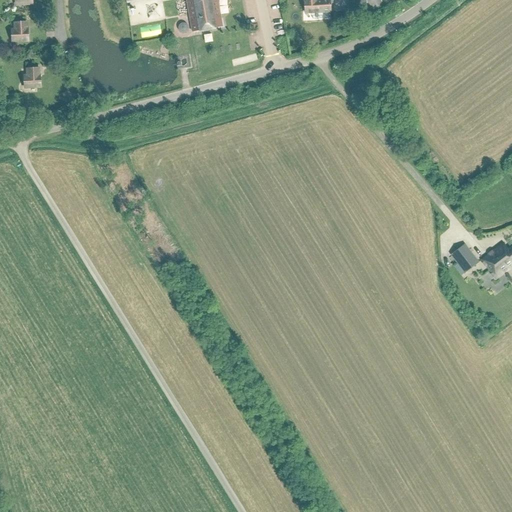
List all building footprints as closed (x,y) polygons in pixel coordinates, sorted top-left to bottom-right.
[(217,0),(186,0),(192,32),(222,26),(217,0)] [(305,12),(321,11),(321,13),(331,13),(329,0),(319,0),(320,1),(316,1),(315,0),(305,0),(305,1),(304,2),(305,12)] [(134,16),(127,16),(128,25),(135,24),(134,16)] [(179,32),(187,29),(183,19),(175,22),(179,32)] [(15,30),(11,30),(12,41),(28,40),(27,29),(26,30),(26,22),(15,23),(15,30)] [(24,88),(40,86),(40,76),(38,76),(38,68),(27,69),(28,76),(24,77),(24,88)] [(464,244),(450,255),(464,273),(478,263),(464,244)] [(511,265),(511,247),(507,251),(502,245),(481,261),(495,278),(511,265)]
